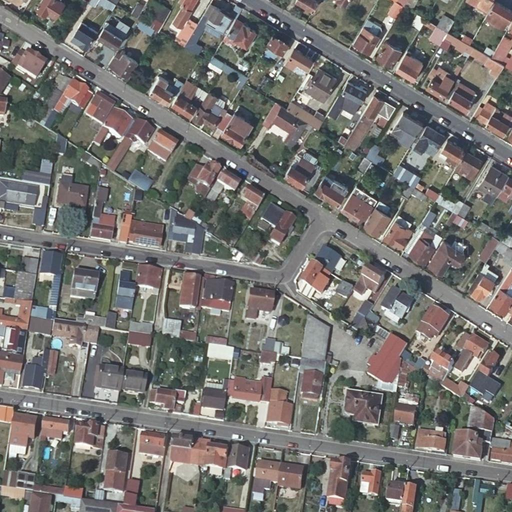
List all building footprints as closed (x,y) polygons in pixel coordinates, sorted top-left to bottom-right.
[(42,0),(37,8),(38,9),(37,10),(38,13),(43,16),(46,14),(48,15),(48,14),(56,19),(65,4),(58,0),(42,0)] [(116,4),(109,0),(88,0),(89,0),(88,2),(94,6),(98,2),(112,10),(116,4)] [(171,11),(153,0),(147,0),(144,6),(137,17),(140,19),(143,21),(154,28),(159,30),(171,11)] [(178,5),(180,7),(172,21),(173,21),(181,27),(191,10),(190,9),(195,0),(184,0),(183,0),(181,0),(179,3),(178,5)] [(297,0),(314,9),(318,0),(297,0)] [(466,0),(467,1),(486,12),(490,4),(491,0),(466,0)] [(495,1),(493,0),(491,0),(490,4),(486,12),(488,13),(495,1)] [(511,15),(511,10),(495,1),(488,13),(486,17),(502,26),(505,27),(509,20),(511,15)] [(138,2),(131,13),(137,17),(144,6),(138,2)] [(390,14),(396,18),(404,6),(397,2),(390,14)] [(224,12),(210,3),(198,22),(184,46),(197,55),(202,47),(195,43),(206,26),(204,25),(206,21),(222,31),(231,16),(230,15),(230,14),(226,11),(224,12)] [(242,9),(236,5),(230,14),(230,15),(231,16),(236,19),(242,9)] [(426,18),(417,14),(410,25),(419,30),(423,22),(426,18)] [(227,34),(236,19),(231,16),(222,31),(227,34)] [(118,21),(111,17),(99,36),(117,47),(123,38),(112,32),(118,21)] [(182,28),(174,40),(184,46),(198,22),(189,17),(183,28),(182,28)] [(442,17),(437,25),(448,32),(454,21),(448,17),(447,19),(442,17)] [(437,25),(426,18),(423,22),(435,29),(433,32),(444,38),(448,32),(437,25)] [(256,31),(236,19),(227,34),(222,42),(225,44),(227,41),(234,45),(236,42),(245,48),(247,46),(249,46),(252,41),(251,39),(256,31)] [(380,27),(368,20),(354,42),(370,52),(379,37),(378,36),(381,31),(380,27)] [(154,28),(143,21),(139,28),(150,35),(154,28)] [(220,34),(222,31),(206,21),(204,25),(206,26),(220,34)] [(93,37),(95,38),(98,33),(82,22),(72,37),(87,47),(93,37)] [(471,54),(475,47),(470,44),(463,40),(448,32),(444,38),(441,43),(448,47),(451,42),(466,51),(465,54),(469,57),(471,54)] [(0,52),(0,53),(1,47),(8,48),(9,42),(2,41),(3,36),(0,35),(0,52)] [(288,44),(273,35),(265,47),(281,56),(288,44)] [(463,40),(470,44),(473,40),(466,36),(463,40)] [(494,51),(491,56),(504,64),(511,68),(511,53),(509,58),(504,56),(511,41),(503,36),(494,51)] [(386,62),(392,65),(401,49),(386,40),(377,56),(382,59),(380,62),(385,64),(386,62)] [(494,51),(487,46),(483,52),(491,56),(494,51)] [(504,64),(491,56),(483,52),(475,47),(471,54),(484,61),(485,64),(492,68),(499,72),(504,64)] [(294,48),(285,63),(293,69),(294,67),(303,72),(306,68),(308,69),(313,59),(294,48)] [(108,65),(114,55),(106,49),(99,60),(108,65)] [(0,71),(6,74),(13,65),(19,54),(13,50),(5,64),(0,71)] [(119,50),(114,55),(120,58),(124,53),(119,50)] [(408,74),(419,81),(425,70),(420,67),(423,62),(411,55),(412,52),(407,50),(396,68),(403,72),(401,74),(406,78),(408,74)] [(124,53),(120,58),(114,69),(127,77),(137,62),(124,53)] [(25,57),(19,54),(13,65),(24,72),(24,71),(36,79),(45,65),(28,54),(25,57)] [(120,58),(114,55),(108,65),(114,69),(120,58)] [(222,70),(244,83),(247,78),(212,57),(209,62),(222,70)] [(220,73),(222,70),(209,62),(208,65),(220,73)] [(454,69),(460,72),(463,67),(458,64),(454,69)] [(427,86),(445,97),(445,96),(455,80),(449,76),(451,74),(447,71),(443,69),(442,72),(435,68),(430,76),(432,78),(427,86)] [(497,77),(499,72),(492,68),(489,73),(497,77)] [(310,83),(306,90),(324,100),(336,80),(319,69),(312,80),(311,79),(309,82),(310,83)] [(0,98),(1,100),(2,100),(3,97),(0,94),(9,80),(5,77),(6,74),(0,71),(0,70),(0,98)] [(183,86),(184,84),(177,81),(170,91),(164,88),(167,82),(159,77),(150,92),(166,101),(171,92),(177,96),(183,86)] [(455,80),(445,96),(450,98),(460,81),(456,78),(455,80)] [(63,97),(72,83),(65,79),(56,93),(63,97)] [(342,107),(354,114),(361,102),(361,103),(362,102),(362,103),(363,102),(362,101),(367,93),(348,81),(343,91),(342,90),(331,108),(329,111),(328,112),(336,117),(342,107)] [(478,92),(460,81),(450,98),(449,99),(467,110),(478,92)] [(80,87),(73,82),(72,83),(63,97),(84,110),(93,96),(88,93),(89,91),(81,86),(80,87)] [(177,96),(172,103),(190,114),(201,97),(195,93),(193,96),(189,93),(191,90),(183,86),(177,96)] [(42,122),(46,124),(63,97),(56,93),(53,91),(44,106),(49,110),(42,122)] [(207,93),(193,116),(202,122),(203,120),(213,127),(218,118),(216,117),(221,108),(213,103),(216,99),(207,93)] [(396,107),(374,95),(373,96),(361,117),(346,140),(343,145),(350,149),(366,124),(368,124),(375,112),(381,116),(388,120),(396,107)] [(119,102),(110,97),(106,103),(97,97),(90,108),(93,110),(95,108),(98,110),(93,119),(102,125),(113,108),(114,109),(119,102)] [(487,102),(484,108),(478,118),(486,123),(496,108),(487,102)] [(286,109),(275,103),(265,119),(273,123),(275,121),(290,131),(284,141),(293,146),(304,128),(307,122),(286,109)] [(313,116),(291,103),(286,109),(307,122),(312,126),(318,129),(326,117),(316,111),(313,116)] [(479,105),(474,115),(478,118),(484,108),(479,105)] [(225,113),(226,111),(221,108),(216,117),(218,118),(221,120),(225,113)] [(486,123),(504,134),(509,125),(511,119),(511,117),(496,108),(486,123)] [(29,116),(22,111),(19,116),(26,121),(29,116)] [(102,129),(97,136),(102,140),(104,140),(108,133),(120,140),(131,122),(132,120),(127,117),(125,119),(114,112),(103,129),(102,129)] [(410,142),(422,123),(404,112),(392,132),(400,136),(408,141),(405,147),(408,148),(412,143),(410,142)] [(221,120),(217,126),(223,130),(222,132),(240,144),(245,135),(242,133),(249,122),(233,113),(231,116),(225,113),(221,120)] [(388,120),(381,116),(379,120),(385,124),(388,120)] [(124,142),(135,125),(131,122),(120,140),(124,142)] [(147,141),(153,132),(138,122),(126,140),(133,144),(136,140),(144,146),(147,141)] [(252,124),(249,122),(242,133),(245,135),(252,124)] [(312,126),(307,122),(304,128),(309,131),(312,126)] [(433,156),(445,138),(428,127),(416,146),(433,156)] [(152,144),(158,135),(153,132),(147,141),(152,144)] [(67,141),(57,134),(55,150),(54,153),(64,155),(66,143),(67,142),(67,141)] [(177,147),(158,135),(152,144),(148,151),(167,163),(170,157),(171,156),(177,147)] [(97,136),(85,155),(93,160),(97,154),(94,152),(102,140),(97,136)] [(337,141),(340,143),(343,145),(346,140),(340,136),(337,141)] [(408,141),(400,136),(397,142),(405,147),(408,141)] [(464,151),(447,141),(438,156),(444,159),(444,160),(451,164),(450,167),(453,169),(464,151)] [(372,145),(368,151),(374,155),(378,149),(372,145)] [(127,152),(120,148),(111,162),(107,169),(113,173),(127,152)] [(368,151),(365,158),(370,161),(378,166),(382,159),(374,155),(368,151)] [(482,160),(466,151),(456,167),(472,176),(482,160)] [(93,160),(85,155),(81,160),(89,165),(88,167),(90,169),(91,167),(99,172),(100,165),(93,160)] [(370,161),(365,158),(363,157),(357,169),(364,173),(370,161)] [(306,164),(295,158),(291,165),(286,174),(302,185),(301,187),(308,193),(320,174),(305,165),(306,164)] [(49,185),(53,161),(42,159),(40,174),(24,172),(22,181),(49,185)] [(105,159),(101,165),(107,169),(111,162),(105,159)] [(500,191),(508,176),(492,166),(479,187),(488,192),(484,198),(492,203),(497,196),(500,191)] [(210,193),(208,191),(219,173),(211,168),(209,170),(206,168),(203,173),(195,168),(186,183),(196,189),(197,195),(205,200),(210,193)] [(406,176),(396,169),(392,175),(403,182),(406,176)] [(390,176),(384,172),(376,184),(383,188),(390,176)] [(135,173),(129,183),(146,195),(152,185),(135,173)] [(61,174),(56,205),(63,207),(64,203),(83,207),(86,188),(70,185),(71,176),(61,174)] [(239,186),(223,176),(212,192),(219,196),(224,189),(233,195),(239,186)] [(406,176),(403,182),(407,184),(413,188),(417,182),(406,176)] [(501,192),(500,191),(497,196),(502,199),(505,194),(511,198),(511,196),(511,178),(509,177),(501,192)] [(331,186),(323,181),(315,193),(324,198),(326,196),(338,204),(348,189),(334,180),(331,186)] [(0,195),(0,202),(5,203),(5,200),(25,203),(25,200),(32,201),(34,195),(27,194),(28,187),(9,184),(7,182),(3,181),(1,188),(3,193),(1,195),(0,195)] [(400,195),(407,199),(413,188),(407,184),(400,195)] [(356,186),(341,211),(358,221),(361,215),(366,218),(378,199),(356,186)] [(428,188),(424,194),(434,200),(438,194),(428,188)] [(421,193),(414,189),(411,194),(418,197),(421,193)] [(248,212),(255,216),(264,201),(247,191),(241,200),(252,206),(248,212)] [(456,214),(463,203),(458,200),(454,204),(439,195),(435,201),(453,212),(456,214)] [(95,200),(92,217),(94,217),(91,236),(111,239),(115,216),(100,213),(102,202),(95,200)] [(389,208),(379,201),(375,207),(385,214),(389,208)] [(5,203),(0,202),(0,212),(1,212),(1,208),(17,210),(18,206),(5,203)] [(35,209),(45,210),(46,204),(36,202),(35,209)] [(470,208),(463,203),(456,214),(464,219),(470,208)] [(237,208),(232,204),(225,216),(230,219),(237,208)] [(385,214),(375,207),(364,225),(379,234),(390,217),(385,214)] [(162,221),(170,222),(171,208),(164,208),(162,221)] [(32,224),(43,225),(45,210),(35,209),(32,224)] [(429,211),(421,223),(428,228),(436,215),(429,211)] [(456,214),(453,212),(446,224),(449,226),(452,221),(456,214)] [(193,244),(194,236),(192,236),(193,227),(188,227),(188,222),(174,214),(173,231),(169,230),(167,239),(186,243),(193,244)] [(286,235),(291,228),(295,220),(286,214),(281,223),(274,219),(270,225),(277,229),(270,240),(279,245),(286,235)] [(456,214),(452,221),(464,228),(467,221),(464,219),(456,214)] [(119,241),(126,242),(129,222),(130,216),(124,215),(119,241)] [(393,221),(395,221),(408,230),(411,224),(397,215),(393,221)] [(408,230),(395,221),(385,238),(393,243),(393,242),(401,247),(411,232),(408,230)] [(480,222),(477,227),(491,236),(499,241),(502,236),(480,222)] [(131,227),(129,240),(139,242),(139,243),(149,245),(150,243),(160,245),(162,235),(160,236),(161,229),(153,228),(154,225),(144,224),(142,232),(140,232),(140,228),(131,227)] [(429,246),(435,249),(442,237),(425,227),(423,232),(434,238),(429,246)] [(409,254),(425,265),(435,249),(429,246),(434,238),(423,232),(409,254)] [(502,236),(499,241),(509,247),(511,248),(511,238),(503,233),(502,236)] [(193,244),(190,254),(199,255),(202,238),(194,236),(193,244)] [(499,241),(491,236),(478,258),(485,262),(494,248),(499,241)] [(464,254),(443,241),(429,264),(433,266),(432,268),(442,274),(451,259),(459,264),(463,263),(466,259),(464,254)] [(509,247),(499,241),(494,248),(504,255),(509,247)] [(193,244),(186,243),(184,253),(190,254),(193,244)] [(325,247),(314,265),(331,275),(342,258),(325,247)] [(511,248),(509,247),(504,255),(502,259),(511,265),(511,248)] [(48,305),(56,306),(61,272),(57,271),(59,255),(42,252),(39,274),(53,276),(48,305)] [(253,264),(257,267),(259,267),(264,259),(264,257),(259,255),(253,264)] [(35,273),(37,260),(21,257),(19,270),(35,273)] [(488,266),(485,264),(480,272),(483,274),(488,266)] [(331,275),(314,265),(302,283),(305,284),(316,292),(321,295),(328,284),(326,282),(331,275)] [(137,274),(136,285),(153,287),(152,293),(157,294),(161,270),(139,266),(137,274)] [(384,278),(368,268),(355,289),(355,290),(353,292),(361,297),(366,290),(374,295),(384,278)] [(18,301),(31,303),(35,275),(0,269),(0,272),(16,276),(14,292),(5,291),(4,298),(16,300),(18,301)] [(73,271),(70,289),(69,296),(87,299),(88,292),(93,293),(96,275),(73,271)] [(118,272),(113,306),(130,308),(134,285),(125,284),(126,274),(118,272)] [(480,272),(468,290),(479,298),(484,291),(487,293),(493,281),(483,274),(480,272)] [(205,279),(203,299),(208,299),(207,306),(228,309),(233,283),(214,281),(215,275),(204,274),(203,279),(205,279)] [(511,278),(507,276),(489,304),(505,314),(508,310),(511,302),(511,296),(505,292),(510,284),(511,280),(511,278)] [(179,308),(199,311),(203,279),(183,277),(179,308)] [(355,290),(342,282),(335,293),(348,300),(353,292),(355,290)] [(305,284),(298,294),(310,301),(316,292),(305,284)] [(250,290),(246,318),(245,326),(253,328),(255,319),(269,321),(271,303),(275,303),(276,297),(272,297),(272,294),(250,290)] [(412,302),(393,290),(381,308),(387,311),(384,316),(397,324),(399,320),(401,320),(412,302)] [(329,304),(341,312),(348,300),(335,293),(329,304)] [(18,301),(16,300),(15,305),(19,306),(16,322),(5,320),(5,317),(0,316),(0,326),(19,329),(26,331),(29,316),(30,308),(31,303),(18,301)] [(369,314),(373,307),(366,303),(350,327),(357,332),(359,329),(366,318),(369,314)] [(30,308),(29,316),(47,319),(49,310),(30,308)] [(448,319),(432,308),(416,333),(429,341),(432,337),(435,339),(448,319)] [(366,318),(359,329),(370,336),(376,327),(375,326),(379,320),(369,314),(366,318)] [(74,323),(98,327),(103,328),(105,320),(83,316),(82,319),(75,318),(74,323)] [(103,328),(128,331),(130,324),(110,321),(110,317),(105,316),(105,320),(103,328)] [(309,360),(321,361),(326,328),(307,316),(300,358),(306,359),(309,360)] [(30,318),(27,332),(49,336),(51,321),(30,318)] [(81,341),(89,342),(96,344),(98,327),(74,323),(54,320),(52,330),(71,333),(70,338),(70,345),(80,347),(81,341)] [(130,324),(128,331),(151,335),(152,324),(130,320),(130,324)] [(163,320),(161,337),(195,342),(197,330),(180,328),(181,323),(163,320)] [(6,352),(22,355),(26,331),(19,329),(18,331),(6,329),(2,349),(7,350),(6,352)] [(52,330),(51,335),(70,338),(71,333),(52,330)] [(126,344),(149,347),(151,335),(128,331),(126,344)] [(456,347),(464,352),(472,339),(465,334),(456,347)] [(391,336),(382,349),(367,374),(384,384),(398,386),(402,361),(399,359),(403,353),(407,346),(391,336)] [(210,337),(209,344),(226,347),(227,339),(210,337)] [(489,347),(474,337),(472,339),(464,352),(455,366),(453,369),(461,374),(472,357),(477,360),(481,354),(484,356),(489,347)] [(263,346),(262,352),(269,354),(274,354),(275,347),(285,349),(285,345),(280,344),(280,343),(273,342),(266,341),(265,346),(263,346)] [(226,347),(209,344),(208,353),(233,357),(234,348),(226,347)] [(0,351),(0,383),(2,372),(19,375),(20,371),(22,355),(6,352),(0,351)] [(42,375),(45,375),(45,374),(49,352),(43,352),(40,369),(26,367),(23,387),(40,389),(42,375)] [(56,353),(49,352),(45,374),(53,375),(56,353)] [(275,361),(276,355),(274,354),(269,354),(262,352),(261,352),(260,358),(275,361)] [(403,353),(399,359),(402,361),(406,364),(408,361),(405,359),(407,356),(403,353)] [(491,355),(470,388),(469,389),(462,401),(463,402),(466,404),(470,407),(480,392),(483,388),(494,371),(493,370),(499,360),(491,355)] [(427,378),(441,387),(445,381),(453,369),(455,366),(440,357),(435,365),(439,368),(434,375),(430,373),(427,378)] [(299,366),(298,371),(304,371),(322,374),(324,374),(324,369),(317,367),(308,366),(308,363),(309,360),(306,359),(305,367),(299,366)] [(321,361),(309,360),(308,363),(311,363),(310,365),(317,366),(317,367),(324,369),(325,362),(321,361)] [(423,368),(425,364),(419,360),(413,369),(420,373),(423,368)] [(406,364),(402,361),(398,386),(405,387),(407,365),(406,364)] [(439,368),(435,365),(430,373),(434,375),(439,368)] [(119,391),(119,390),(122,371),(122,370),(100,366),(96,387),(119,391)] [(420,373),(427,378),(430,373),(423,368),(420,373)] [(122,371),(119,390),(143,393),(145,376),(122,371)] [(322,374),(304,371),(300,393),(302,393),(302,397),(316,400),(317,395),(318,396),(322,374)] [(259,402),(268,403),(268,402),(270,391),(270,390),(272,378),(262,376),(261,382),(245,380),(245,378),(235,377),(235,382),(233,398),(240,399),(240,400),(259,403),(259,402)] [(225,395),(227,395),(229,381),(223,380),(222,385),(207,382),(205,392),(203,399),(202,398),(201,406),(223,410),(225,395)] [(462,401),(469,389),(462,385),(459,390),(445,381),(441,387),(462,401)] [(152,390),(151,402),(156,403),(157,404),(163,405),(165,405),(165,409),(174,410),(175,400),(185,402),(187,392),(177,390),(177,393),(159,390),(158,391),(152,390)] [(268,403),(265,421),(281,423),(281,425),(288,426),(288,424),(291,405),(281,404),(282,393),(270,391),(268,402),(268,403)] [(357,415),(356,421),(379,425),(383,396),(348,392),(346,407),(346,409),(347,410),(347,411),(348,413),(348,414),(350,414),(357,415)] [(480,392),(470,407),(478,411),(487,397),(480,392)] [(399,401),(396,421),(415,424),(419,399),(415,399),(415,401),(403,399),(402,401),(399,401)] [(4,422),(12,424),(14,408),(7,407),(4,422)] [(483,441),(492,442),(496,419),(480,409),(478,412),(477,421),(476,421),(475,427),(471,427),(470,433),(458,432),(455,455),(481,459),(483,447),(482,447),(478,447),(479,440),(483,441)] [(15,415),(11,442),(27,444),(28,437),(35,438),(38,418),(15,415)] [(44,418),(41,441),(45,442),(46,435),(49,435),(49,437),(54,438),(54,436),(61,437),(62,431),(69,433),(71,423),(44,418)] [(78,423),(75,443),(103,448),(107,426),(89,423),(89,425),(78,423)] [(422,428),(419,446),(444,450),(447,432),(422,428)] [(140,452),(164,457),(165,448),(163,448),(164,437),(142,434),(140,452)] [(175,436),(171,459),(199,463),(202,440),(175,436)] [(511,441),(495,439),(492,458),(502,460),(502,461),(511,462),(511,441)] [(227,467),(230,448),(206,444),(203,463),(227,467)] [(230,467),(227,467),(225,479),(231,480),(233,468),(247,470),(250,450),(233,447),(230,467)] [(107,469),(105,488),(122,490),(125,472),(128,454),(110,451),(107,469)] [(282,464),(259,461),(258,467),(254,466),(252,476),(266,478),(264,488),(270,489),(271,480),(279,482),(282,464)] [(333,461),(330,485),(328,496),(345,499),(347,488),(351,462),(341,461),(341,462),(333,461)] [(305,468),(282,464),(279,482),(279,485),(301,489),(305,468)] [(364,473),(361,488),(360,494),(369,495),(369,493),(378,494),(381,473),(373,471),(372,474),(364,473)] [(3,480),(3,485),(10,486),(25,489),(29,489),(33,490),(34,485),(3,480)] [(128,481),(125,502),(125,505),(135,506),(138,483),(128,481)] [(34,485),(33,490),(56,494),(63,495),(64,488),(34,483),(34,485)] [(407,486),(390,483),(387,500),(404,503),(407,486)] [(10,486),(3,485),(2,492),(13,494),(13,497),(24,498),(25,489),(10,486)] [(413,511),(417,488),(407,486),(404,503),(402,511),(413,511)] [(455,489),(452,511),(455,511),(459,511),(463,490),(455,489)] [(96,500),(81,498),(79,511),(80,511),(117,511),(119,504),(104,501),(96,500)]
